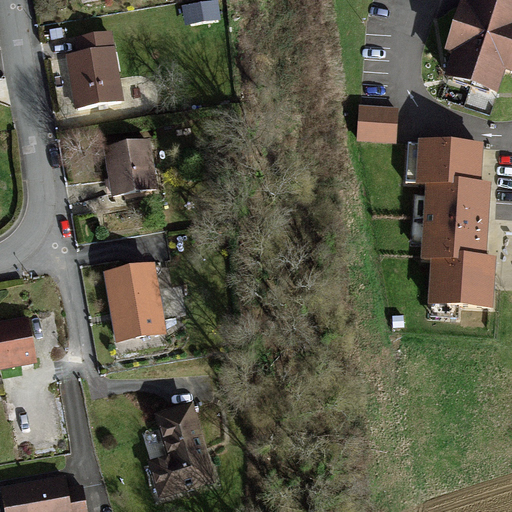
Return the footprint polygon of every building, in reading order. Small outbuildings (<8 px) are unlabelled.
[(511,0),(472,0),(469,11),(461,8),(447,52),(455,54),(448,76),(496,92),(503,70),(511,73),(511,68),(511,0)] [(111,32),(80,36),(82,53),(70,54),(78,109),(121,103),(111,32)] [(397,109),(359,106),(356,141),(395,144),(397,109)] [(483,144),(418,140),(415,184),(424,185),(419,260),(430,260),(428,304),(493,308),(496,255),(487,255),(492,183),(481,183),(483,144)] [(148,144),(105,151),(113,197),(155,190),(148,144)] [(152,269),(107,276),(113,314),(118,313),(119,319),(114,320),(118,341),(163,333),(152,269)] [(28,325),(0,329),(0,363),(34,357),(28,325)] [(190,407),(157,417),(170,458),(150,464),(160,497),(212,482),(207,463),(203,464),(199,451),(203,450),(190,407)] [(50,436),(58,435),(56,420),(48,421),(50,436)] [(85,511),(81,488),(66,490),(64,478),(2,489),(5,511),(85,511)]
